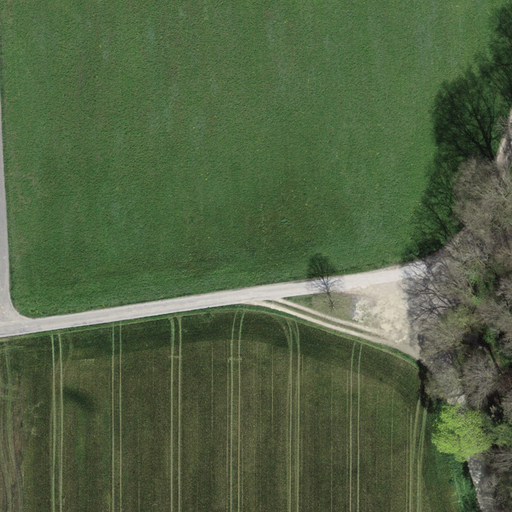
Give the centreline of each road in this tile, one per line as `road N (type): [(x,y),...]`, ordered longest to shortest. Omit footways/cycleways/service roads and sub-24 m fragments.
road 1 (unclassified): [(470,245),(372,277),(3,331)]
road 2 (track): [(511,144),(470,245),(506,511)]
road 3 (track): [(255,294),(404,344),(431,369)]
